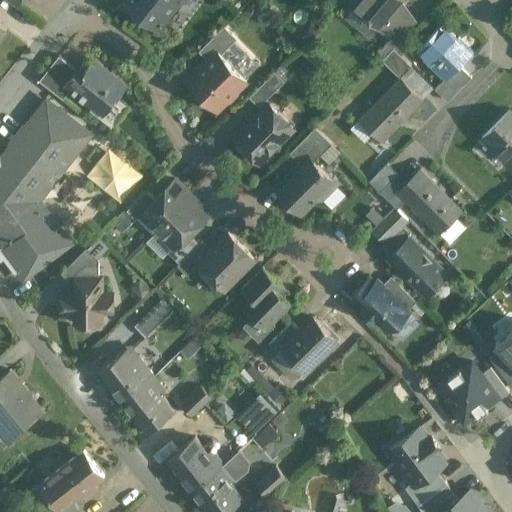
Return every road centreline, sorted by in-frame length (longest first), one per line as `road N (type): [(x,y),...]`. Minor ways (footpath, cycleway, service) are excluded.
road 1 (residential): [(81,0),(151,71),(197,157),(280,243)]
road 2 (residential): [(173,511),(0,290)]
road 3 (unknown): [(381,0),(275,153)]
road 4 (residential): [(280,243),(318,283),(342,278),(348,253),(342,245),(304,244)]
road 5 (residential): [(511,46),(426,141)]
road 6 (residential): [(0,95),(74,0)]
